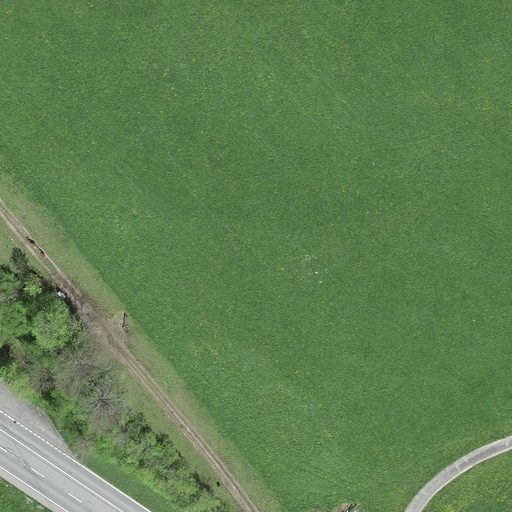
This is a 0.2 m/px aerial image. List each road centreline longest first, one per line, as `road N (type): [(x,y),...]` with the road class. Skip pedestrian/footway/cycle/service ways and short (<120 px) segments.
road 1 (track): [(0,204),(251,511)]
road 2 (primary): [(0,440),(106,511)]
road 3 (track): [(409,511),(451,470),(511,441)]
